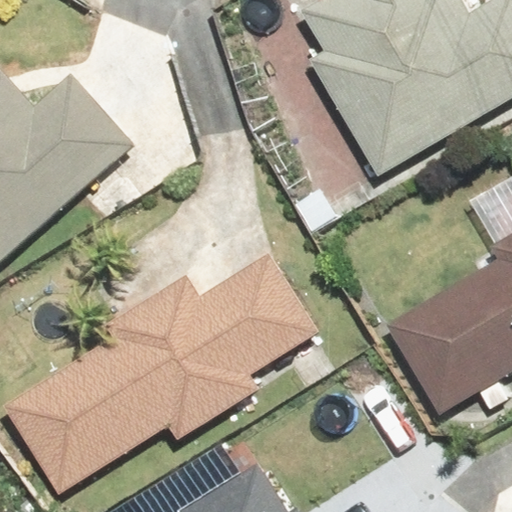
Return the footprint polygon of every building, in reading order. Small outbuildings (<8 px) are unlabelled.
[(390,178),(511,104),(511,0),(503,0),(480,14),(471,0),(334,0),(312,14),(335,52),(319,61),(390,178)] [(0,273),(145,145),(83,76),(46,109),(12,71),(5,78),(0,71),(0,273)] [(511,183),(478,203),(511,261),(398,326),(449,415),(511,378),(511,183)] [(261,376),(330,334),(280,254),(211,296),(198,275),(118,324),(128,339),(16,408),(70,495),(182,425),(191,440),(271,391),(261,376)] [(309,511),(308,510),(304,511),(297,511),(269,466),(193,511),(309,511)]
